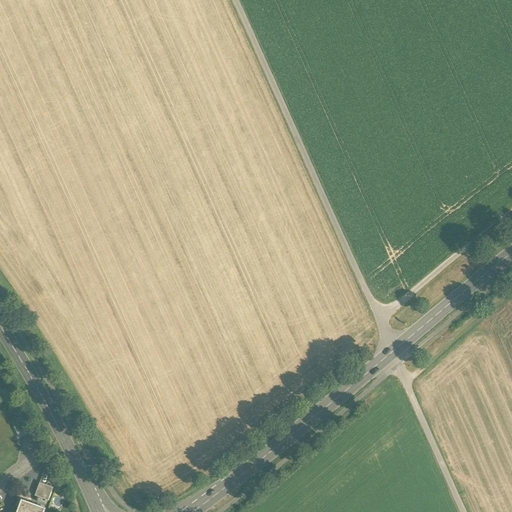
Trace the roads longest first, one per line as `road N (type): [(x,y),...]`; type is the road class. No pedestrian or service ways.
road 1 (track): [(462,511),(235,0)]
road 2 (secondary): [(511,252),(193,511)]
road 3 (tertiary): [(0,327),(83,479)]
road 4 (track): [(378,318),(511,211)]
road 5 (track): [(406,387),(511,296)]
